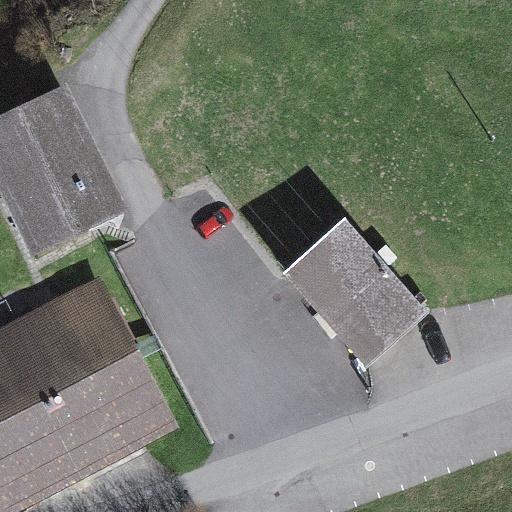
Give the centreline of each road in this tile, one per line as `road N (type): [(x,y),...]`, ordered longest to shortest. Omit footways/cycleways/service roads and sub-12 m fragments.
road 1 (track): [(376,421),(135,124),(120,57),(140,0)]
road 2 (unclassified): [(511,374),(109,511)]
